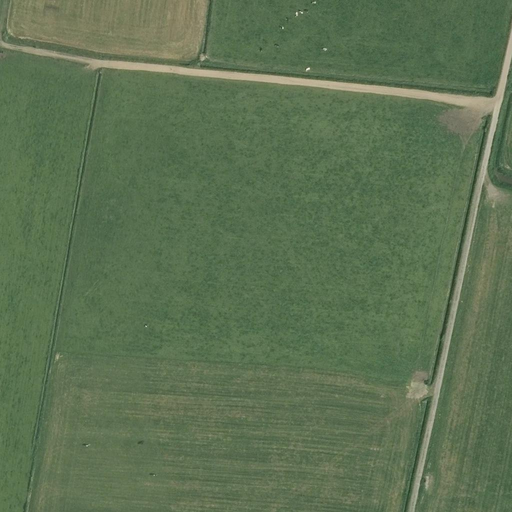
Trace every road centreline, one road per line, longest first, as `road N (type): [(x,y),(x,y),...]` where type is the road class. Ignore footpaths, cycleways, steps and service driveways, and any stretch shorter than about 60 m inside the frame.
road 1 (track): [(0,44),(110,64),(497,106)]
road 2 (track): [(511,39),(412,511)]
